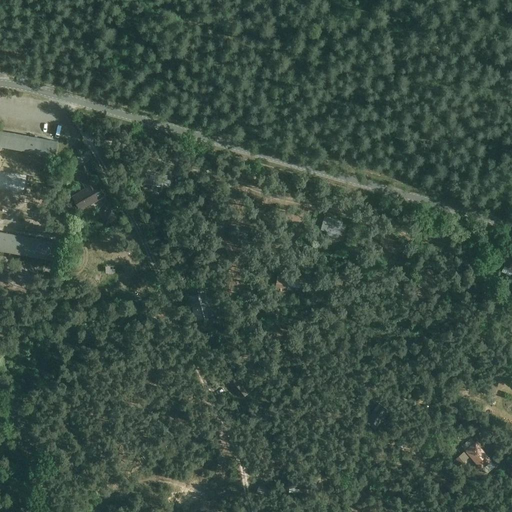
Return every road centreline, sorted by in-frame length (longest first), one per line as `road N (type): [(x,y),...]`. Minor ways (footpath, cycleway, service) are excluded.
road 1 (tertiary): [(511,228),(0,83)]
road 2 (unclassified): [(46,511),(0,382)]
